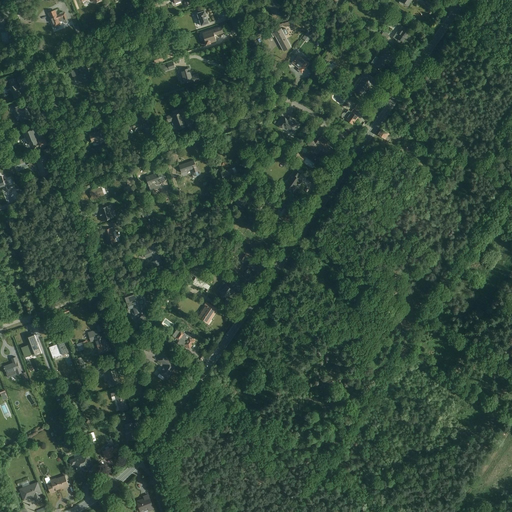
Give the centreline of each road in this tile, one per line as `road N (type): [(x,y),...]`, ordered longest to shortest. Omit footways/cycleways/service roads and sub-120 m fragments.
road 1 (secondary): [(359,149),(158,438)]
road 2 (residential): [(72,183),(288,98)]
road 3 (residential): [(72,183),(15,0)]
road 4 (secondary): [(465,0),(359,149)]
road 5 (residential): [(158,438),(107,287)]
road 6 (residential): [(225,0),(248,67),(288,98)]
